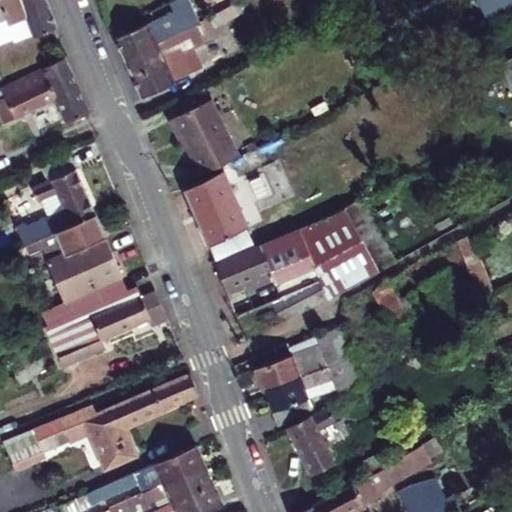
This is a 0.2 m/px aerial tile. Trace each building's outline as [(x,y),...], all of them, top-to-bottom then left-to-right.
[(0,0),(0,25),(10,21),(19,41),(53,25),(43,0),(0,0)] [(167,0),(152,7),(157,18),(195,0),(208,0),(209,3),(215,0),(167,0)] [(114,37),(122,56),(153,40),(145,23),(114,37)] [(186,40),(189,48),(205,40),(201,32),(186,40)] [(122,56),(132,77),(163,61),(153,40),(122,56)] [(66,57),(0,87),(0,126),(56,101),(66,126),(89,116),(66,57)] [(169,75),(163,61),(132,77),(142,101),(204,71),(200,61),(169,75)] [(511,98),(511,66),(499,73),(511,98)] [(201,167),(239,147),(209,91),(171,112),(201,167)] [(20,227),(28,246),(100,213),(75,156),(47,168),(53,181),(37,188),(42,200),(51,196),(58,212),(33,224),(32,222),(20,227)] [(210,244),(251,227),(240,203),(275,188),(273,183),(285,178),(279,163),(231,183),(223,164),(185,185),(210,244)] [(349,200),(367,191),(361,180),(255,237),(216,257),(216,258),(300,222),(349,200)] [(367,191),(349,200),(381,268),(400,258),(367,191)] [(381,268),(349,200),(300,222),(324,273),(278,294),(285,310),(326,291),(328,295),(381,268)] [(100,213),(28,246),(32,254),(44,249),(72,312),(133,286),(100,213)] [(324,273),(300,222),(216,258),(239,313),(278,294),(324,273)] [(210,244),(216,257),(255,237),(251,227),(210,244)] [(471,234),(460,241),(484,305),(496,301),(471,234)] [(455,342),(478,329),(446,271),(423,283),(455,342)] [(395,326),(424,312),(408,277),(378,291),(395,326)] [(133,286),(72,312),(48,323),(68,369),(108,351),(103,342),(152,320),(155,327),(170,320),(159,291),(145,297),(139,283),(133,286)] [(255,370),(263,388),(350,351),(340,328),(284,352),(286,356),(255,370)] [(358,394),(367,389),(350,351),(263,388),(277,423),(317,406),(314,400),(310,401),(307,393),(332,382),(341,403),(342,402),(358,394)] [(98,409),(10,450),(21,474),(37,467),(35,463),(83,441),(88,452),(102,445),(111,467),(139,454),(128,430),(200,398),(193,378),(102,419),(98,409)] [(358,394),(342,402),(348,414),(364,405),(358,394)] [(324,412),(287,432),(313,481),(338,467),(326,446),(339,439),(324,412)] [(165,483),(210,463),(201,441),(155,461),(165,483)] [(444,456),(438,444),(394,467),(369,479),(306,511),(360,511),(381,501),(379,496),(405,482),(402,477),(444,456)] [(369,479),(394,467),(389,456),(363,469),(369,479)] [(135,511),(170,497),(173,503),(217,482),(210,463),(165,483),(110,507),(111,511),(135,511)] [(78,511),(124,493),(118,478),(56,503),(60,511),(78,511)] [(217,482),(173,503),(175,509),(166,511),(202,511),(225,502),(217,482)] [(406,505),(426,501),(421,482),(402,486),(406,505)]
